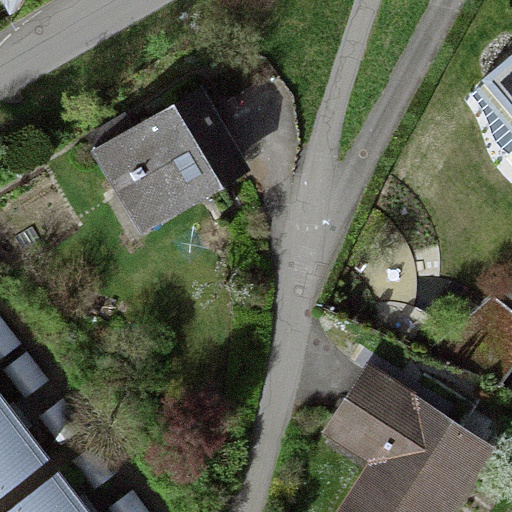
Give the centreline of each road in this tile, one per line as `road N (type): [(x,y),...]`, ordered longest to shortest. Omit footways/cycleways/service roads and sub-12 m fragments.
road 1 (residential): [(371,0),(312,188),(307,270),(251,511)]
road 2 (unclassified): [(132,0),(0,77)]
